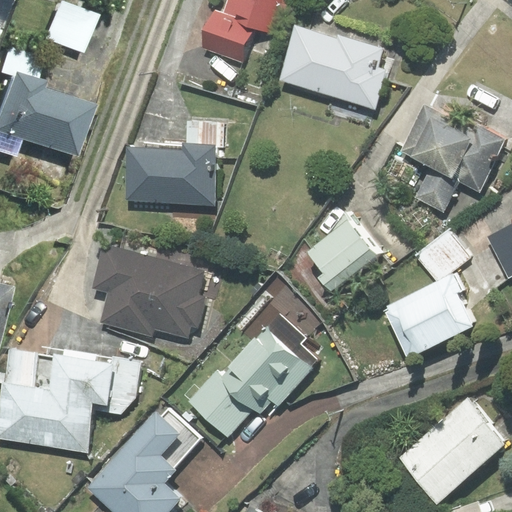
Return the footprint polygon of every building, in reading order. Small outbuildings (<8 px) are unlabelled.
[(0,0),(0,27),(0,28),(4,29),(13,0),(0,0)] [(99,15),(62,0),(47,38),(84,52),(99,15)] [(271,33),(281,0),(228,0),(225,13),(217,10),(205,47),(242,59),(252,27),(271,33)] [(337,40),(296,27),(281,79),(374,107),(385,70),(378,68),(383,49),(338,36),(337,40)] [(10,45),(2,72),(14,76),(16,70),(39,77),(46,57),(10,45)] [(39,77),(16,70),(14,76),(0,118),(0,149),(16,155),(22,137),(79,156),(96,106),(45,89),(48,80),(39,77)] [(459,180),(479,190),(504,140),(477,126),(474,132),(424,108),(402,154),(430,167),(415,197),(444,211),(459,180)] [(126,200),(212,203),(214,148),(224,148),(225,123),(187,121),(186,143),(183,143),(183,151),(128,149),(126,200)] [(329,237),(309,252),(325,273),(318,278),(329,293),(379,255),(346,214),(329,237)] [(511,224),(488,237),(509,278),(511,275),(511,224)] [(449,230),(417,255),(436,280),(469,255),(449,230)] [(153,327),(187,336),(190,324),(199,327),(206,297),(198,294),(204,271),(104,244),(93,288),(108,292),(100,322),(151,335),(153,327)] [(408,358),(473,327),(457,294),(463,291),(454,273),(383,308),(408,358)] [(236,325),(253,340),(229,367),(230,368),(222,376),(217,372),(190,401),(228,436),(252,410),(261,414),(271,402),(278,408),(318,360),(301,343),(322,324),(277,279),(236,325)] [(0,346),(13,288),(0,285),(0,346)] [(122,414),(135,398),(140,362),(65,351),(64,358),(9,350),(0,414),(0,438),(86,451),(92,410),(122,414)] [(467,400),(399,458),(437,502),(505,444),(467,400)] [(173,467),(200,438),(168,409),(160,417),(156,413),(89,488),(114,511),(166,511),(178,498),(163,483),(176,470),(173,467)]
